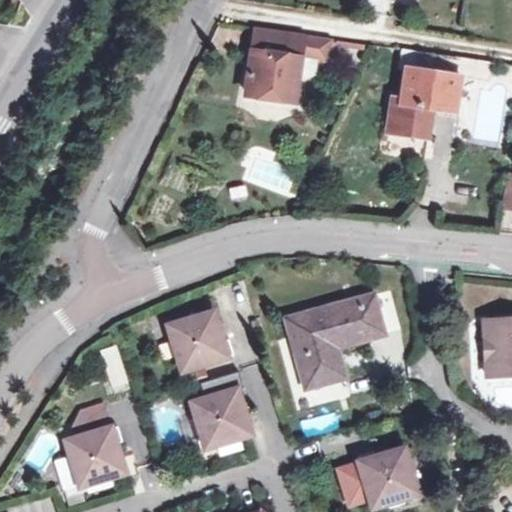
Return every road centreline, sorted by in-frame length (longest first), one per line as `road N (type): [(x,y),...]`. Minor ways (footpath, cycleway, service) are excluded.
road 1 (residential): [(84,300),(269,246),(425,252)]
road 2 (residential): [(84,300),(113,185),(204,0)]
road 3 (residential): [(278,511),(264,467),(127,511)]
road 4 (residential): [(425,252),(444,404)]
road 5 (tertiary): [(78,0),(0,124)]
road 6 (residential): [(0,404),(84,300)]
